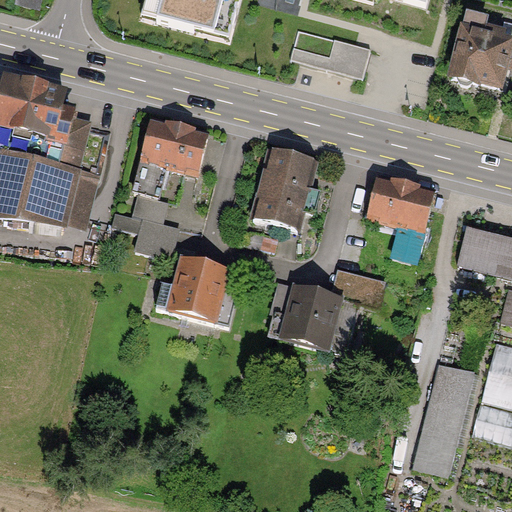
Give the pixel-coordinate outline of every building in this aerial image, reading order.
[(242,0),(151,0),(143,30),(229,52),(242,0)] [(369,0),(427,15),(430,0),(369,0)] [(511,45),(511,27),(458,14),(440,85),(498,100),(511,45)] [(370,59),(300,41),(292,69),(363,87),(370,59)] [(57,101),(0,86),(0,139),(59,155),(55,173),(0,158),(0,229),(83,238),(100,182),(80,177),(92,129),(52,119),(57,101)] [(193,182),(203,141),(144,126),(134,167),(193,182)] [(245,225),(291,238),(311,165),(265,152),(245,225)] [(431,198),(372,183),(361,227),(420,241),(431,198)] [(140,232),(140,256),(181,256),(181,231),(198,231),(198,203),(137,203),(137,213),(117,213),(117,232),(140,232)] [(511,281),(511,245),(462,232),(451,274),(510,289),(511,281)] [(224,277),(175,265),(161,321),(211,333),(224,277)] [(383,311),(391,284),(342,271),(335,298),(383,311)] [(324,362),(340,304),(287,290),(271,349),(324,362)] [(477,438),(511,446),(511,346),(499,344),(477,438)] [(417,477),(458,486),(483,375),(441,366),(417,477)]
